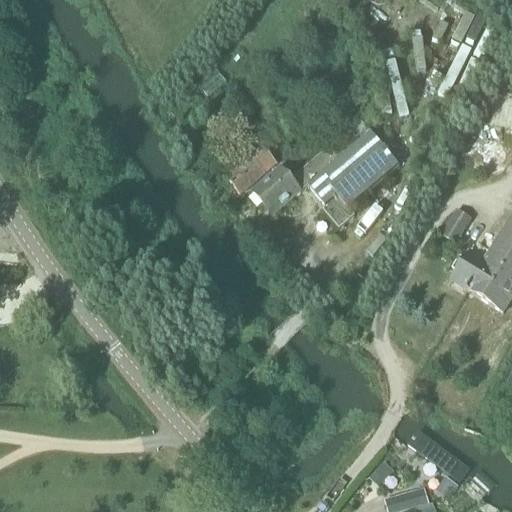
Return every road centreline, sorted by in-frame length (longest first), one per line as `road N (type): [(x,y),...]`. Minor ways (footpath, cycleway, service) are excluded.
road 1 (track): [(244,499),(306,424),(289,388),(169,246),(17,0)]
road 2 (track): [(511,184),(449,195),(377,322),(396,401),(383,428),(309,511)]
road 3 (unclassified): [(256,511),(55,280),(0,187)]
